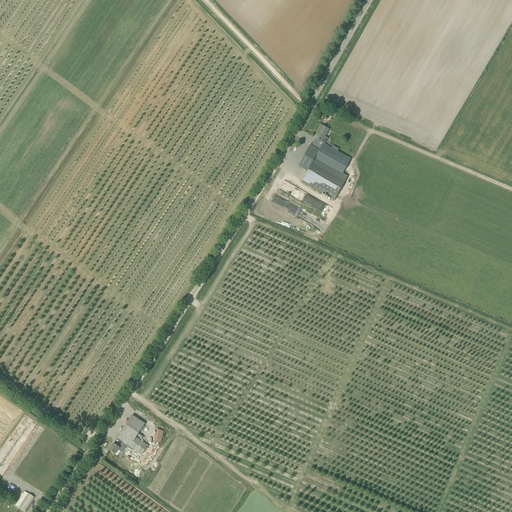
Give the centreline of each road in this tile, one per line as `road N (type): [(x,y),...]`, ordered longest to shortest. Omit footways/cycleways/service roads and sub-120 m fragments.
road 1 (unclassified): [(49,511),(278,159),(369,0)]
road 2 (track): [(511,189),(310,103)]
road 3 (track): [(292,511),(129,392)]
road 4 (track): [(308,107),(205,0)]
